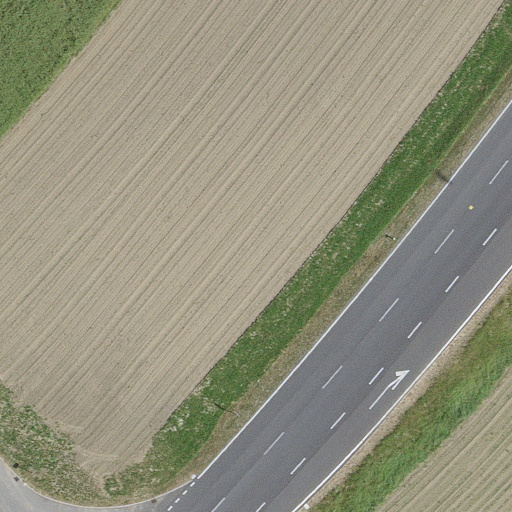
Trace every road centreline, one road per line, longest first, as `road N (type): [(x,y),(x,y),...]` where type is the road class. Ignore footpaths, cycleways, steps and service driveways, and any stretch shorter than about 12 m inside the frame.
road 1 (secondary): [(335,370),(511,153)]
road 2 (unclassified): [(335,370),(511,230)]
road 3 (secondary): [(212,511),(335,370)]
